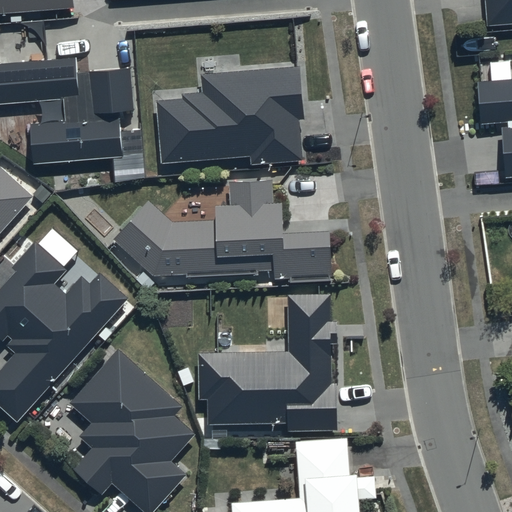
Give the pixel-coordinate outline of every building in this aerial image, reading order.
[(0,0),(0,13),(75,8),(74,0),(0,0)] [(511,0),(486,0),(488,25),(511,23),(511,0)] [(78,73),(77,60),(0,65),(0,105),(65,101),(67,123),(33,126),(36,164),(124,158),(123,153),(129,152),(126,112),(136,112),(133,68),(78,73)] [(304,119),(300,68),(201,75),(203,95),(184,97),(184,101),(158,103),(162,164),(253,157),(253,165),(302,161),(299,119),(304,119)] [(511,76),(479,79),(483,122),(501,120),(505,176),(511,175),(511,76)] [(0,234),(34,199),(0,166),(0,234)] [(232,207),(218,207),(218,223),(173,224),(150,203),(116,239),(155,275),(190,273),(190,277),(258,273),(258,271),(276,270),(276,279),(290,278),(291,283),(331,281),(331,276),(333,276),(331,235),(285,237),(284,205),(273,206),(272,182),(231,184),(232,207)] [(68,271),(36,243),(13,268),(19,273),(0,294),(0,337),(4,342),(10,335),(15,340),(8,347),(17,355),(0,373),(0,404),(18,421),(129,299),(102,274),(91,286),(83,278),(67,296),(55,286),(68,271)] [(330,323),(330,297),(290,297),(291,353),(200,354),(200,399),(208,399),(208,424),(290,423),(291,431),(337,431),(337,386),(332,386),(332,345),(337,345),(337,323),(330,323)] [(184,408),(119,350),(72,403),(92,421),(80,435),(94,448),(76,469),(104,493),(113,483),(145,511),(152,511),(186,475),(173,463),(198,435),(176,416),(184,408)] [(350,476),(347,439),(298,443),(302,500),(233,504),(233,511),(361,511),(360,500),(377,499),(375,482),(383,481),(383,477),(359,478),(359,476),(350,476)]
